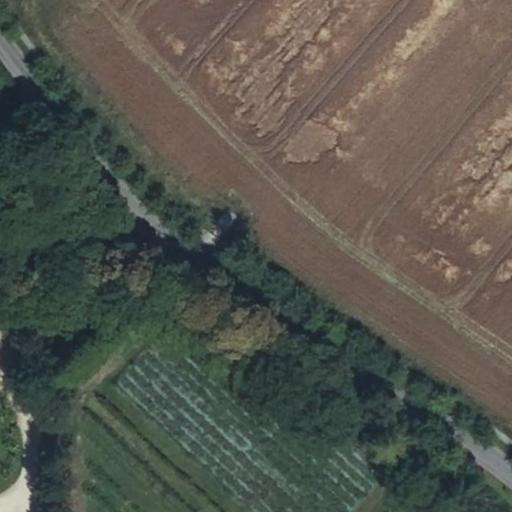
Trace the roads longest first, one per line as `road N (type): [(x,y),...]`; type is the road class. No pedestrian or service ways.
road 1 (tertiary): [(511,483),(427,414),(136,215),(0,30)]
road 2 (track): [(136,215),(99,234),(0,254)]
